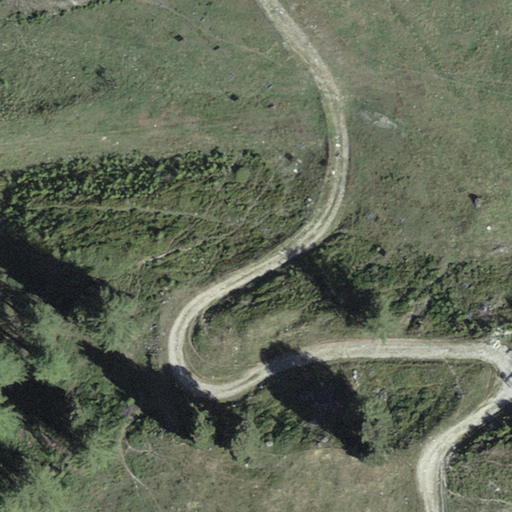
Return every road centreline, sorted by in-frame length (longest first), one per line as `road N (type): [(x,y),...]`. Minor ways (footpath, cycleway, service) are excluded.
road 1 (track): [(511,371),(490,352),(441,349),(331,351),(218,391),(202,390),(180,371),(177,335),(195,306),(308,238),(334,188),(335,106),(320,70),(269,0)]
road 2 (track): [(433,511),(440,450),(494,409),(511,373)]
